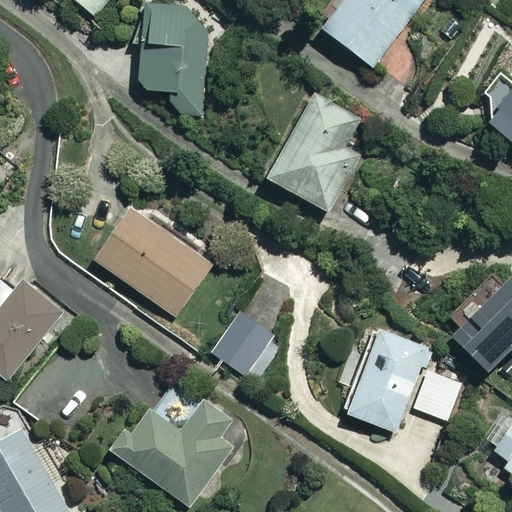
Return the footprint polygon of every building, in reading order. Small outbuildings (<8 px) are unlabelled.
[(109,0),(71,0),(94,18),(109,0)] [(445,3),(441,0),(339,0),(318,29),(370,69),(414,11),(430,23),(445,3)] [(198,8),(142,4),(135,90),(169,92),(167,113),(201,116),(207,30),(196,29),(198,8)] [(511,79),(475,105),(508,151),(511,147),(511,79)] [(362,123),(312,94),(264,178),(324,212),(355,157),(346,151),(362,123)] [(207,270),(123,212),(90,260),(174,317),(207,270)] [(0,381),(3,385),(62,312),(23,281),(14,293),(0,282),(0,276),(7,268),(0,262),(0,381)] [(511,346),(511,283),(508,280),(448,337),(482,374),(511,346)] [(279,339),(237,311),(210,353),(252,380),(279,339)] [(424,347),(370,328),(341,414),(395,432),(424,347)] [(464,385),(428,370),(412,408),(448,422),(464,385)] [(231,425),(201,403),(181,431),(147,407),(129,433),(121,427),(105,450),(124,464),(115,477),(141,495),(151,481),(188,507),(228,451),(217,444),(231,425)] [(511,417),(506,413),(479,452),(511,475),(511,417)] [(69,511),(19,423),(0,433),(0,511),(69,511)]
